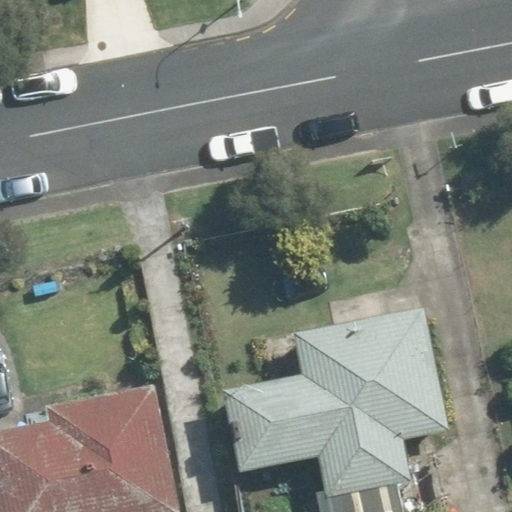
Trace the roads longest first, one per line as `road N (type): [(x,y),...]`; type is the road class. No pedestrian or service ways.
road 1 (residential): [(394,63),(0,141)]
road 2 (residential): [(511,40),(394,63)]
